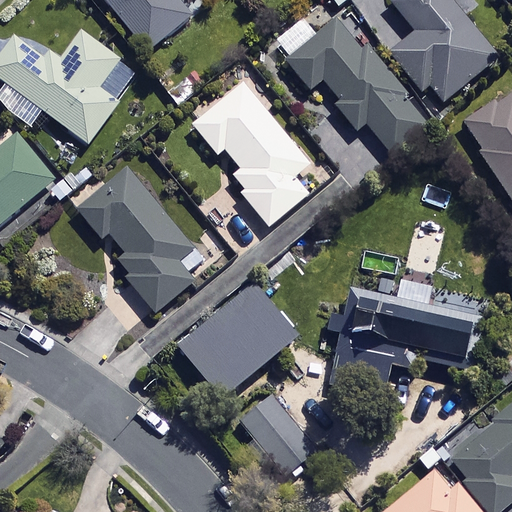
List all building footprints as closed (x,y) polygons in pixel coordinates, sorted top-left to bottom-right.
[(105,0),(151,56),(195,21),(178,0),(105,0)] [(460,0),(406,0),(396,8),(420,40),(395,58),(426,99),(436,92),(446,107),(500,67),(454,5),(460,0)] [(366,57),(341,27),(291,68),(314,96),(327,86),(344,106),(339,111),(361,138),(370,130),(396,162),(434,131),(371,54),(366,57)] [(125,68),(84,37),(58,73),(19,44),(0,69),(0,81),(91,150),(123,108),(105,95),(125,68)] [(245,175),(236,182),(248,196),(245,199),(272,233),(312,201),(297,182),(312,170),(248,91),(197,131),(221,161),(228,155),(245,175)] [(511,100),(466,132),(511,199),(511,100)] [(0,235),(60,186),(23,141),(0,159),(0,235)] [(197,253),(132,175),(106,197),(95,184),(72,203),(107,245),(114,240),(130,259),(118,269),(160,320),(199,287),(181,266),(197,253)] [(302,345),(257,291),(183,353),(228,407),(302,345)] [(476,378),(488,327),(353,297),(345,330),(329,326),(321,360),(339,364),(333,392),(384,404),(392,372),(422,379),(425,366),(476,378)] [(320,458),(276,402),(244,427),(288,484),(320,458)] [(511,511),(511,417),(451,468),(487,511),(511,511)] [(478,511),(431,456),(422,464),(432,476),(389,511),(478,511)]
